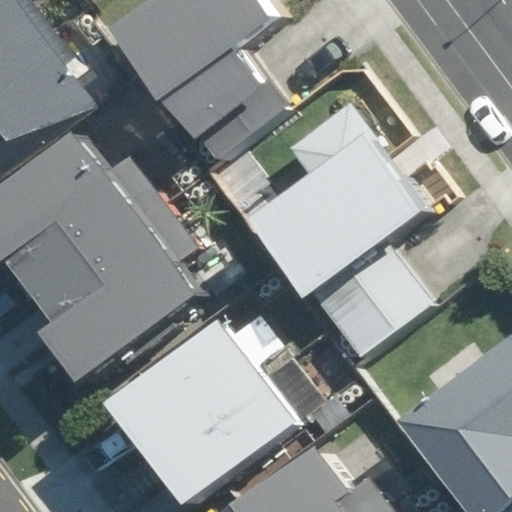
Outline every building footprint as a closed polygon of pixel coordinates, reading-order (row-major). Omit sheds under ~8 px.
[(0,0),(0,151),(66,97),(47,71),(68,55),(26,0),(0,0)] [(294,19),(280,0),(167,0),(169,2),(127,34),(228,169),(300,115),(252,51),(294,19)] [(404,238),(446,206),(371,106),(307,154),(326,179),(267,223),(371,361),(451,300),(404,238)] [(0,258),(9,270),(20,262),(66,324),(55,332),(92,382),(209,294),(86,129),(0,193),(0,258)] [(125,400),(200,504),(313,423),(238,319),(125,400)] [(511,511),(511,349),(415,421),(483,511),(511,511)] [(399,511),(424,492),(379,434),(344,461),(330,444),(240,511),(399,511)]
